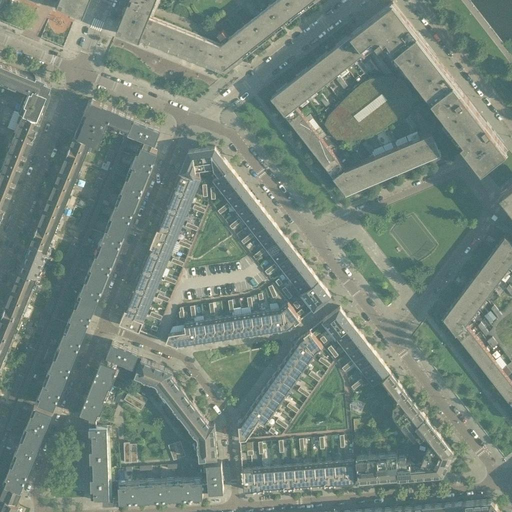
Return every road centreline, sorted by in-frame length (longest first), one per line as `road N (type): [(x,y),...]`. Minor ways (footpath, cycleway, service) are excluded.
road 1 (residential): [(392,339),(491,210),(488,197),(460,170),(310,234)]
road 2 (residential): [(232,506),(501,479)]
road 3 (residential): [(232,506),(226,414),(183,357),(100,324)]
road 4 (residential): [(184,115),(100,324)]
road 5 (residential): [(0,264),(77,69)]
road 6 (residential): [(100,324),(34,483),(35,511)]
road 7 (residential): [(202,121),(356,0)]
road 8 (residential): [(501,479),(392,339)]
road 9 (residential): [(310,234),(233,136),(202,121)]
road 10 (residential): [(415,0),(511,120)]
road 11 (residential): [(392,339),(310,234)]
